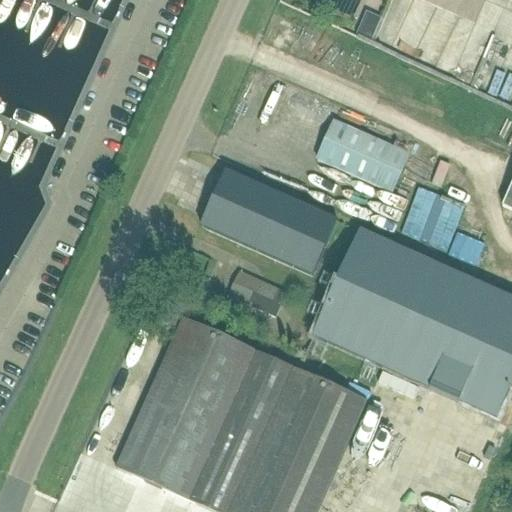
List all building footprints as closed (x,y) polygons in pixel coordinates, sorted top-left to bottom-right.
[(387,53),(407,3),(399,0),(392,0),(373,47),(387,53)] [(333,126),(317,164),(391,196),(408,158),(333,126)] [(320,259),(330,240),(336,225),(226,175),(201,229),(311,279),(318,264),(320,259)] [(511,186),(502,209),(511,214),(511,186)] [(511,385),(511,304),(360,236),(312,341),(495,424),(511,385)] [(183,284),(189,270),(180,266),(174,280),(183,284)] [(239,276),(229,300),(274,321),(285,297),(239,276)] [(204,511),(317,511),(366,406),(182,323),(115,472),(204,511)]
